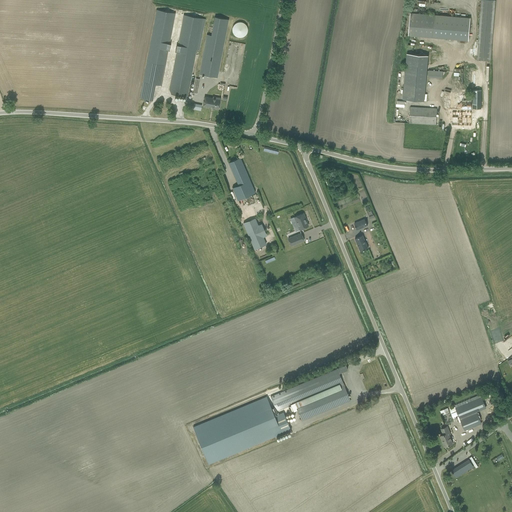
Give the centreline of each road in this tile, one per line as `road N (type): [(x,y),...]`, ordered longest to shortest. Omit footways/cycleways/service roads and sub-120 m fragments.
road 1 (unclassified): [(434,472),(308,148)]
road 2 (unclassified): [(308,148),(185,123),(3,112)]
road 3 (unclassified): [(308,148),(392,168),(511,169)]
